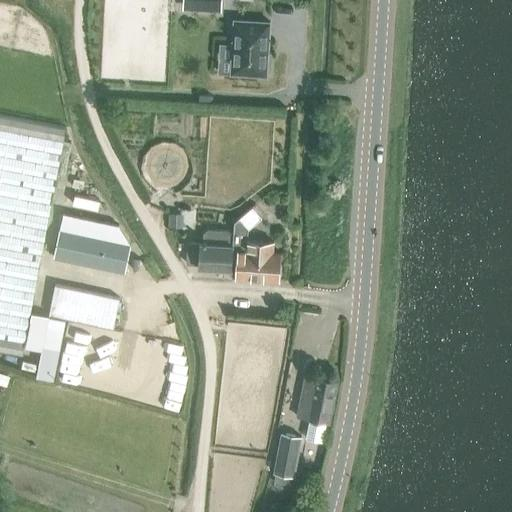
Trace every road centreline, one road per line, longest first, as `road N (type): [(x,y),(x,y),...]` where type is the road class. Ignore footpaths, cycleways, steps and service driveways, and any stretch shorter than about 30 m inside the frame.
road 1 (track): [(198,511),(209,331),(91,107),(81,0)]
road 2 (tertiary): [(326,511),(359,359),(384,0)]
road 3 (track): [(0,450),(198,510)]
